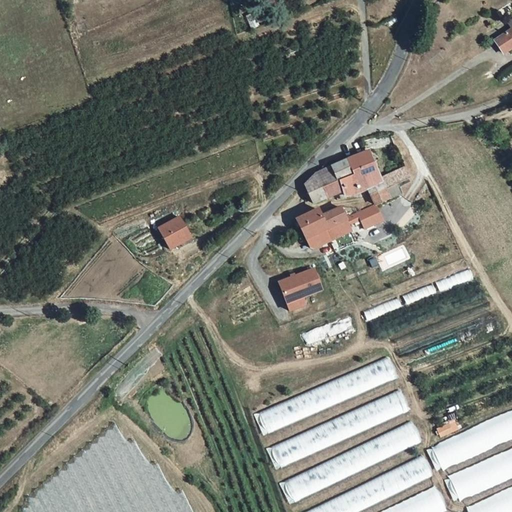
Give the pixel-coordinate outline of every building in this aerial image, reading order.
[(511,10),(500,17),(505,25),(491,34),(497,43),(511,33),(511,10)] [(347,194),(362,187),(380,178),(379,176),(365,149),(341,159),(348,172),(320,185),(325,195),(340,189),(342,194),(347,194)] [(348,172),(341,159),(311,171),(301,181),(312,202),(325,195),(320,185),(348,172)] [(406,173),(402,165),(392,170),(397,178),(406,173)] [(380,178),(383,185),(394,180),(397,178),(392,170),(379,176),(380,178)] [(362,187),(366,194),(383,185),(380,178),(362,187)] [(394,180),(383,185),(366,194),(372,205),(374,204),(400,192),(394,180)] [(320,213),(319,214),(325,228),(323,229),(328,240),(351,229),(349,226),(345,219),(345,217),(342,211),(339,204),(320,213)] [(372,205),(356,213),(363,228),(382,219),(374,204),(372,205)] [(295,219),(304,237),(323,229),(325,228),(319,214),(320,213),(317,208),(295,219)] [(348,208),(342,211),(345,217),(351,214),(348,208)] [(173,211),(151,222),(163,243),(184,232),(173,211)] [(353,215),(345,219),(349,226),(357,222),(353,215)] [(323,229),(304,237),(309,247),(312,248),(328,240),(323,229)] [(308,264),(273,277),(284,306),(299,300),(296,293),(316,285),(308,264)] [(380,312),(416,304),(414,295),(378,303),(380,312)] [(389,359),(259,410),(267,431),(397,380),(389,359)] [(279,466),(409,413),(400,393),(270,445),(279,466)] [(438,467),(511,436),(511,412),(429,447),(438,467)] [(447,415),(431,423),(435,430),(451,422),(447,415)] [(296,496),(419,447),(410,427),(288,476),(296,496)] [(460,496),(511,474),(511,450),(451,475),(460,496)] [(354,511),(433,480),(425,460),(296,511),(354,511)] [(511,511),(511,489),(466,507),(467,511),(511,511)] [(440,511),(446,510),(438,492),(390,511),(440,511)]
